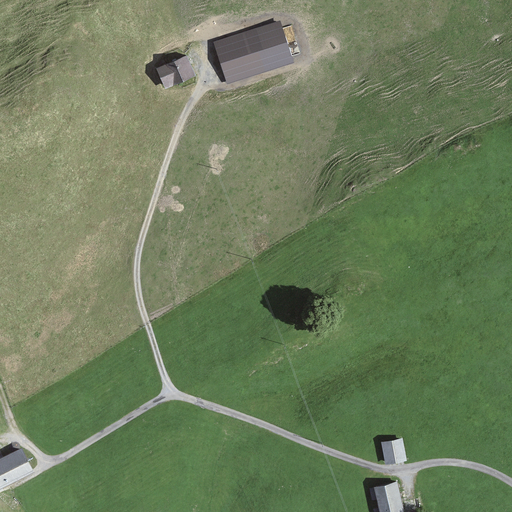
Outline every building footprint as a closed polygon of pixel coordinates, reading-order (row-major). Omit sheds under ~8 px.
[(280,21),(214,43),(227,83),(294,61),(280,21)] [(186,57),(156,69),(164,89),(194,78),(186,57)] [(404,437),(382,441),(386,464),(408,460),(404,437)] [(23,445),(0,456),(0,486),(34,470),(23,445)] [(403,511),(397,481),(374,486),(379,511),(403,511)]
